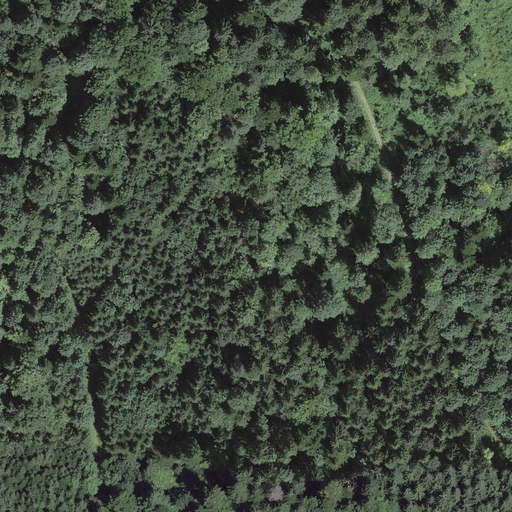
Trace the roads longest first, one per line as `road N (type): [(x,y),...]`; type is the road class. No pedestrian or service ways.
road 1 (track): [(292,0),(359,89),(457,377),(511,462)]
road 2 (track): [(24,207),(62,270),(110,511)]
road 3 (track): [(83,0),(92,58),(15,154),(0,153)]
road 4 (track): [(0,317),(24,207),(15,154)]
